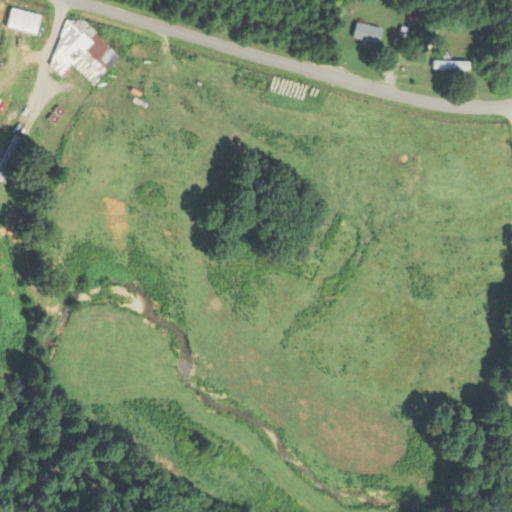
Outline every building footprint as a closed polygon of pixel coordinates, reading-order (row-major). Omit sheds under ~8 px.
[(34,35),(39,15),(10,8),(5,28),(34,35)] [(65,17),(47,66),(58,76),(68,65),(91,85),(115,57),(117,53),(84,24),(65,17)] [(381,29),(355,22),(351,37),(377,44),(381,29)] [(469,70),(469,61),(432,61),(432,70),(469,70)] [(0,177),(20,138),(12,135),(0,158),(0,177)] [(279,239),(283,228),(267,223),(264,233),(279,239)]
